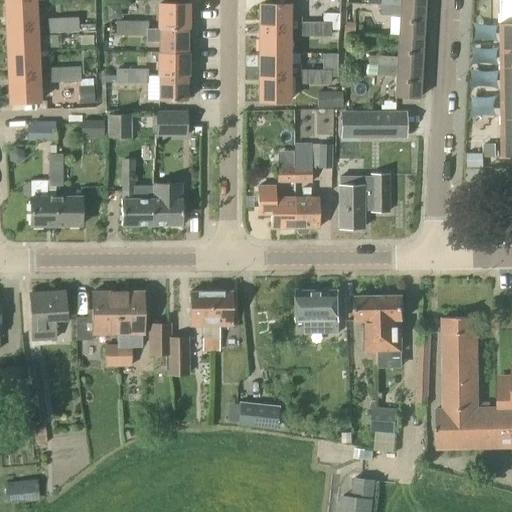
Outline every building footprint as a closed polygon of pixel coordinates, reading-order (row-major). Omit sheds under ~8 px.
[(335,0),(321,0),(322,20),(322,23),(312,23),(312,29),(317,30),(316,36),(330,37),(330,30),(339,31),(339,21),(335,20),(335,19),(335,0)] [(511,0),(499,0),(501,159),(511,159),(511,0)] [(6,27),(35,26),(34,1),(5,2),(6,27)] [(159,28),(187,28),(187,4),(159,4),(159,28)] [(260,4),(260,29),(288,29),(288,30),(298,30),(299,22),(300,22),(300,17),(288,17),(288,5),(260,4)] [(422,38),(424,7),(379,5),(378,15),(399,16),(398,36),(422,38)] [(78,17),(64,18),(64,25),(59,25),(60,33),(78,33),(78,17)] [(64,18),(45,18),(46,33),(60,33),(59,25),(64,25),(64,18)] [(312,29),(312,23),(300,22),(299,22),(298,30),(298,36),(316,36),(317,30),(312,29)] [(7,53),(37,51),(35,26),(6,27),(7,53)] [(187,52),(187,28),(159,28),(159,52),(187,52)] [(288,53),(288,30),(288,29),(260,29),(260,53),(288,53)] [(78,48),(93,48),(93,36),(79,37),(80,44),(78,44),(78,48)] [(421,68),(422,38),(398,36),(397,58),(368,56),(368,65),(421,68)] [(9,78),(38,76),(37,51),(7,53),(9,78)] [(187,76),(187,52),(159,52),(158,76),(187,76)] [(260,53),(260,77),(288,77),(288,76),(299,76),(299,70),(300,70),(300,64),(288,64),(288,53),(260,53)] [(419,99),(421,68),(368,65),(367,75),(396,77),(395,97),(419,99)] [(61,75),(61,67),(47,68),(47,83),(66,82),(66,75),(61,75)] [(80,67),(61,67),(61,75),(66,75),(66,82),(80,81),(80,67)] [(317,77),(317,70),(300,70),(299,70),(299,76),(299,84),(312,84),(312,77),(317,77)] [(330,70),(317,70),(317,77),(312,77),(312,84),(330,84),(330,71),(330,70)] [(115,76),(115,75),(107,75),(107,81),(116,81),(116,83),(147,84),(147,76),(115,76)] [(38,76),(9,78),(10,103),(39,102),(38,76)] [(187,101),(187,76),(158,76),(158,100),(187,101)] [(288,101),(288,77),(260,77),(260,101),(288,101)] [(85,102),(98,99),(95,87),(82,90),(85,102)] [(322,136),(322,107),(300,107),(300,135),(322,136)] [(398,110),(358,111),(359,134),(398,133),(398,110)] [(187,136),(187,111),(155,111),(155,117),(151,117),(152,133),(155,133),(155,136),(187,136)] [(107,138),(131,138),(131,114),(106,115),(107,138)] [(103,138),(103,121),(81,121),(81,138),(103,138)] [(35,141),(55,141),(55,124),(35,124),(35,141)] [(335,156),(357,155),(356,134),(334,135),(335,156)] [(294,156),(295,183),(311,183),(311,170),(311,144),(294,144),(294,156)] [(318,145),(318,168),(332,168),(332,145),(318,144),(318,145)] [(482,144),(483,154),(483,157),(495,157),(495,144),(482,144)] [(63,187),(63,154),(48,154),(48,187),(63,187)] [(294,156),(273,156),(273,168),(276,168),(276,183),(295,183),(294,156)] [(152,226),(152,199),(134,199),(134,159),(121,159),(121,226),(152,226)] [(347,186),(339,186),(339,227),(364,227),(364,207),(370,207),(370,212),(388,212),(388,174),(369,174),(369,178),(347,178),(347,186)] [(152,199),(152,226),(182,225),(182,199),(181,199),(181,184),(152,184),(152,199)] [(295,229),(296,197),(275,197),(276,186),(256,186),(256,216),(271,216),(271,229),(295,229)] [(296,197),(295,229),(297,229),(299,233),(307,233),(308,228),(318,228),(318,197),(310,197),(310,188),(302,188),(301,197),(296,197)] [(30,226),(56,226),(56,197),(30,197),(30,226)] [(56,197),(56,226),(81,226),(81,197),(56,197)] [(89,289),(79,290),(80,311),(90,310),(89,289)] [(32,340),(55,339),(54,321),(66,320),(64,290),(29,293),(32,340)] [(338,332),(338,291),(297,290),(297,332),(338,332)] [(118,334),(117,334),(117,345),(117,367),(131,367),(130,348),(141,347),(141,334),(143,333),(143,291),(117,292),(118,334)] [(92,334),(116,334),(118,334),(117,292),(92,292),(92,334)] [(201,351),(211,351),(210,292),(188,292),(189,326),(201,326),(202,338),(201,351)] [(210,292),(211,351),(219,351),(219,338),(219,326),(233,326),(232,292),(210,292)] [(377,353),(384,353),(382,296),(355,297),(355,321),(365,320),(365,353),(373,353),(373,365),(377,365),(377,353)] [(382,296),(384,353),(401,353),(401,320),(404,320),(403,296),(382,296)] [(511,376),(500,377),(501,407),(490,407),(490,402),(478,403),(476,317),(442,317),(444,408),(437,408),(438,449),(511,447),(511,376)] [(168,337),(170,337),(170,324),(147,324),(148,355),(166,355),(169,355),(168,337)] [(427,406),(430,332),(419,331),(415,405),(427,406)] [(169,355),(166,355),(166,376),(188,375),(188,337),(170,337),(168,337),(169,355)] [(117,367),(117,345),(103,345),(104,367),(117,367)] [(47,420),(40,363),(23,365),(29,422),(47,420)] [(26,425),(21,366),(0,367),(0,404),(0,405),(2,427),(26,425)] [(377,409),(377,408),(375,408),(375,401),(371,401),(369,408),(358,407),(357,431),(370,431),(373,409),(377,409)] [(277,430),(279,406),(238,402),(236,425),(277,430)] [(373,409),(370,431),(374,432),(373,451),(394,452),(397,409),(377,408),(377,409),(373,409)] [(35,445),(46,444),(44,427),(33,428),(35,445)] [(370,511),(374,480),(353,477),(351,497),(341,495),(339,511),(370,511)] [(5,497),(38,493),(36,480),(3,484),(5,497)]
